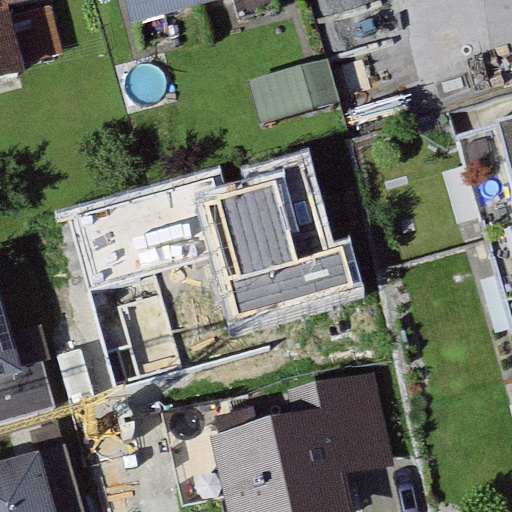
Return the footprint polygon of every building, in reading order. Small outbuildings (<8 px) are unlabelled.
[(0,0),(0,98),(33,90),(15,19),(74,5),(72,0),(0,0)] [(136,0),(147,42),(287,7),(284,0),(136,0)] [(329,62),(252,82),(263,125),(341,104),(329,62)] [(511,122),(436,145),(511,399),(511,122)] [(316,190),(109,244),(148,389),(354,335),(316,190)] [(0,398),(37,388),(6,278),(0,279),(0,398)] [(223,448),(234,511),(356,511),(351,486),(396,478),(380,389),(295,404),(300,434),(223,448)] [(0,511),(64,511),(53,470),(0,484),(0,511)]
